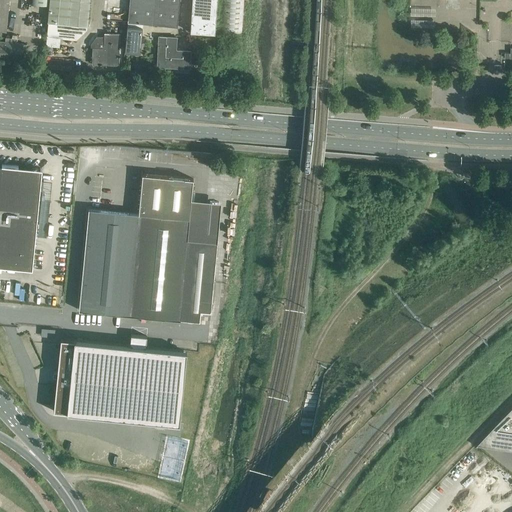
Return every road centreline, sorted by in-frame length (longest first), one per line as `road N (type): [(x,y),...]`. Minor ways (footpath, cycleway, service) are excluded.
road 1 (secondary): [(511,139),(0,95)]
road 2 (secondary): [(0,123),(511,155)]
road 3 (unclassified): [(511,138),(469,124),(454,102),(463,84),(511,86)]
